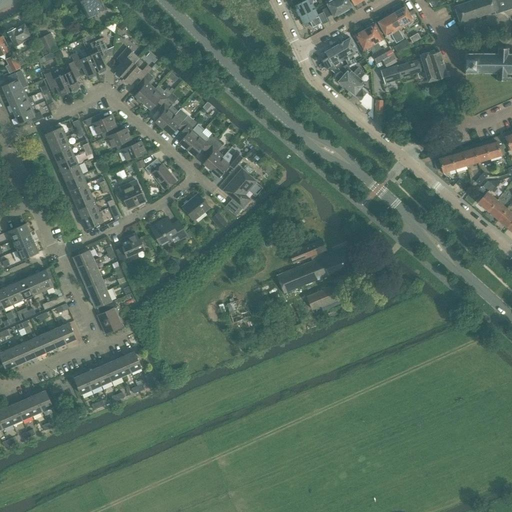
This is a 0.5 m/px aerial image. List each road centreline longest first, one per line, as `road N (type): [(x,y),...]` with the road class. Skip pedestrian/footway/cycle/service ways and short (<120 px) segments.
road 1 (track): [(100,511),(477,338),(509,314)]
road 2 (residential): [(198,176),(103,95),(10,137)]
road 3 (secondary): [(294,127),(162,0)]
road 4 (residential): [(59,252),(135,220),(198,176)]
road 5 (residential): [(403,159),(313,83),(299,53)]
road 6 (residential): [(508,250),(403,159)]
